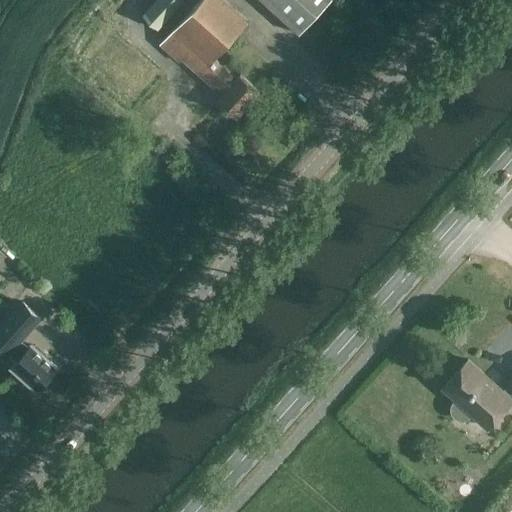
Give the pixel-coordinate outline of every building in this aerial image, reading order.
[(159,29),(183,3),(180,0),(157,0),(144,16),(159,29)] [(238,118),(261,92),(241,75),(238,79),(215,58),(247,22),(222,0),(201,0),(161,45),(181,63),(183,60),(223,95),(218,101),(238,118)] [(262,0),(299,33),(329,0),(262,0)] [(57,48),(131,114),(132,115),(166,78),(92,10),(57,48)] [(0,348),(8,356),(10,355),(21,343),(42,319),(24,303),(0,330),(0,348)] [(30,356),(14,374),(44,401),(60,383),(30,356)] [(502,392),(468,361),(468,360),(467,360),(443,387),(444,388),(456,399),(454,402),(451,406),(451,412),(454,417),(459,419),(465,419),(470,416),(472,413),(487,426),(486,426),(487,427),(511,400),(510,398),(511,396),(511,377),(509,381),(510,383),(502,392)] [(465,498),(470,495),(471,490),(468,486),(463,485),(459,487),(458,492),(460,496),(465,498)]
